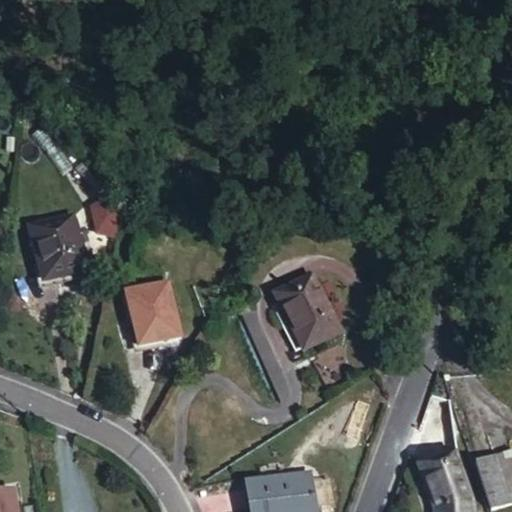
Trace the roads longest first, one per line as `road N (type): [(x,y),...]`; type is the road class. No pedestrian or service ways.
road 1 (residential): [(370,511),(437,324),(499,0)]
road 2 (residential): [(175,511),(151,470),(121,444),(0,390)]
